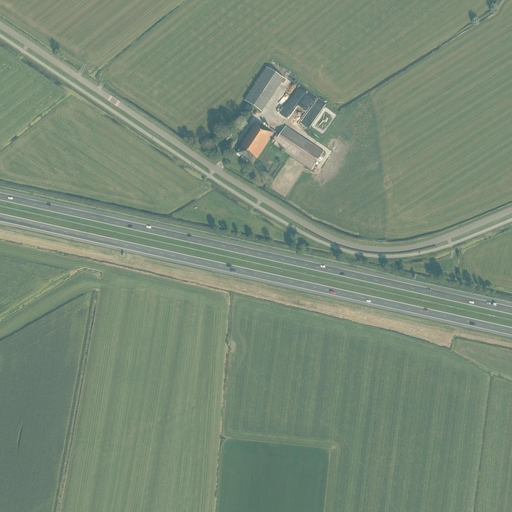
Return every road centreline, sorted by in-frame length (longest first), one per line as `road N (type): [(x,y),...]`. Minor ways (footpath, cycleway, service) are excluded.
road 1 (tertiary): [(511,209),(415,247),(341,242),(246,189),(0,24)]
road 2 (motorway): [(0,218),(511,332)]
road 3 (motorway): [(511,311),(0,197)]
